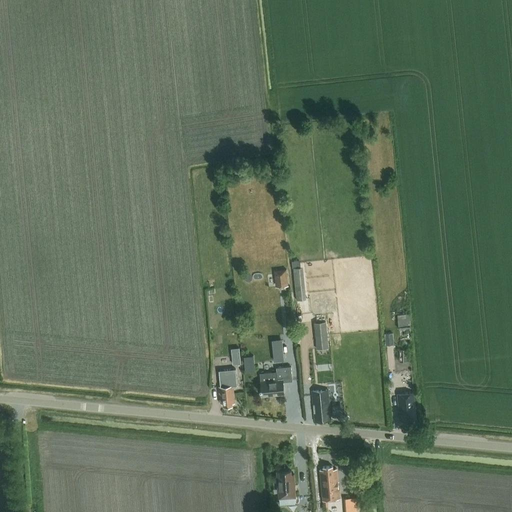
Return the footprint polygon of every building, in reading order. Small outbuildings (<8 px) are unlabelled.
[(297,299),(306,298),(303,267),(294,268),(297,299)] [(288,285),(287,269),(277,270),(279,286),(288,285)] [(410,312),(397,314),(398,326),(411,325),(410,312)] [(330,347),(327,321),(315,322),(317,349),(330,347)] [(393,333),(385,333),(386,345),(394,344),(393,333)] [(282,339),(272,340),(274,361),(284,360),(282,339)] [(407,360),(406,349),(399,349),(399,361),(407,360)] [(259,369),(258,354),(247,354),(248,370),(259,369)] [(277,371),(260,373),(260,380),(262,395),(285,393),(283,381),(293,380),(291,365),(276,366),(277,371)] [(235,369),(219,371),(221,386),(232,385),(237,384),(235,369)] [(234,402),(232,385),(221,386),(218,386),(220,403),(222,403),(222,406),(232,405),(232,403),(234,402)] [(327,417),(330,417),(327,390),(312,391),(315,417),(315,418),(318,418),(318,421),(327,420),(327,417)] [(412,418),(416,418),(413,392),(397,393),(400,420),(403,420),(403,423),(412,422),(412,418)] [(323,501),(339,499),(336,469),(333,469),(333,466),(323,467),(323,470),(320,471),(323,501)] [(278,498),(279,498),(296,497),(295,474),(291,474),(290,470),(277,471),(278,498)] [(349,497),(351,511),(362,511),(359,495),(349,497)]
